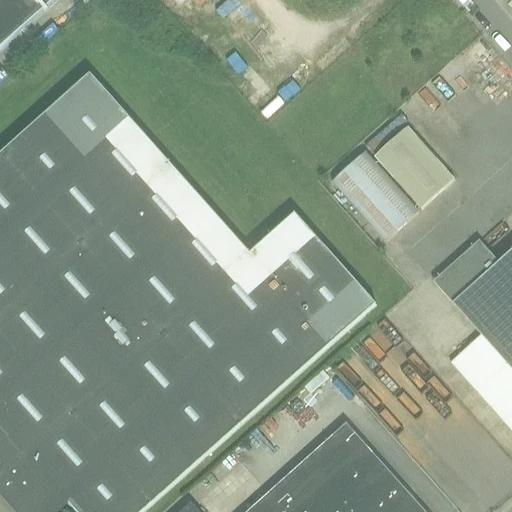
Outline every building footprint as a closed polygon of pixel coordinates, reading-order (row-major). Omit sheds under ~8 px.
[(0,0),(0,52),(59,0),(0,0)] [(174,0),(267,104),(372,10),(363,0),(174,0)] [(54,511),(65,502),(74,511),(144,511),(376,308),(294,216),(249,256),(89,77),(0,155),(0,490),(19,511),(54,511)] [(423,212),(456,182),(409,130),(376,160),(423,212)] [(332,184),(386,244),(419,214),(365,154),(332,184)] [(511,253),(453,306),(482,339),(454,364),(511,430),(511,253)] [(196,511),(190,505),(181,511),(422,511),(345,426),(249,511),(196,511)]
